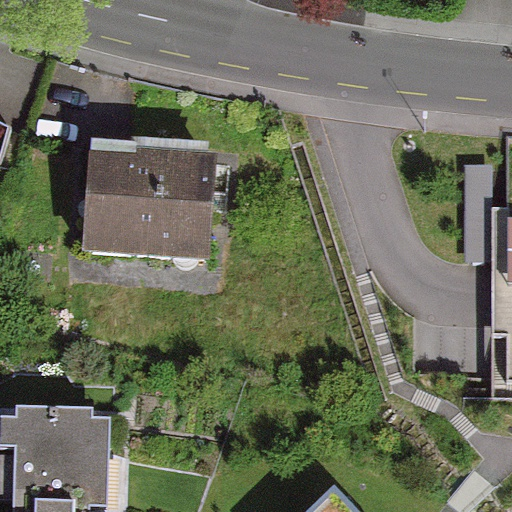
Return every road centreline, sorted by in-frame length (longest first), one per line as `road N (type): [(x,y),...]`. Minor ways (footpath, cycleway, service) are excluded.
road 1 (tertiary): [(353,64),(103,0)]
road 2 (tertiary): [(353,64),(511,83)]
